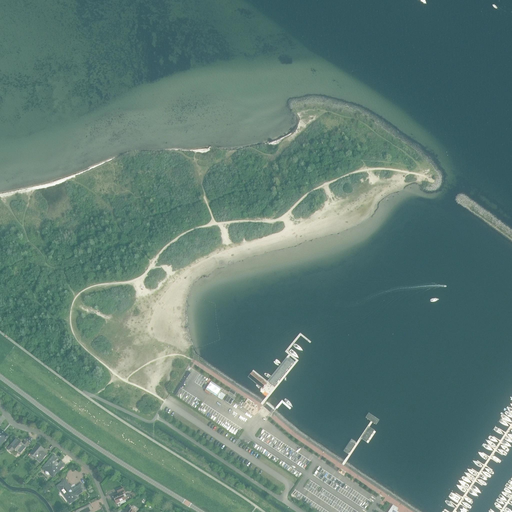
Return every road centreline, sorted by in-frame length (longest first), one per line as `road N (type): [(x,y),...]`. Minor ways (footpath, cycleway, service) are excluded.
road 1 (residential): [(200,511),(0,376)]
road 2 (residential): [(297,511),(155,417)]
